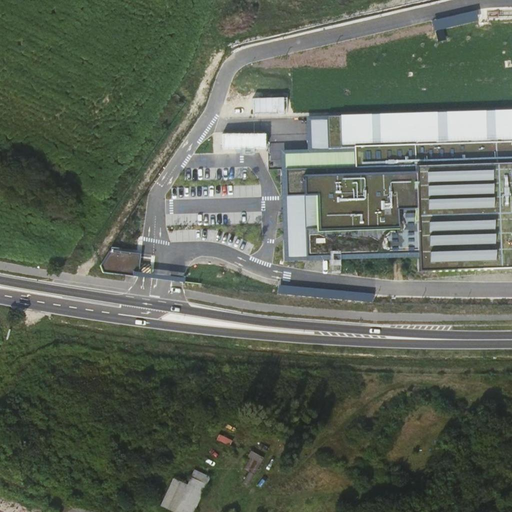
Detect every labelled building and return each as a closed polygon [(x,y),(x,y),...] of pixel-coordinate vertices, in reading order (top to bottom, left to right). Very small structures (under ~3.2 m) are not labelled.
[(434,31),(477,20),(475,12),(432,23),(434,31)] [(511,110),(334,117),(334,124),(334,138),(335,145),(355,144),(511,140),(511,110)] [(287,167),(287,195),(315,195),(315,227),(306,228),(307,254),(419,251),(419,269),(511,266),(511,140),(355,144),(356,165),(287,167)] [(141,253),(110,250),(100,265),(102,273),(139,277),(141,253)] [(175,511),(191,511),(205,484),(188,476),(184,484),(171,477),(159,504),(175,511)]
